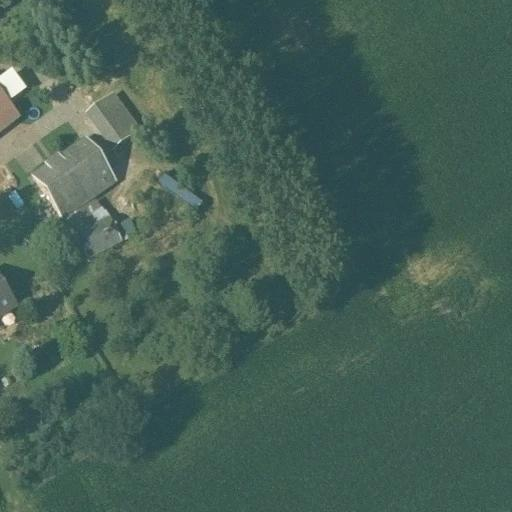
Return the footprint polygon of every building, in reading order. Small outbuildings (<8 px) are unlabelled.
[(9,73),(0,79),(0,95),(7,106),(23,94),(9,73)] [(117,93),(92,108),(115,148),(140,134),(117,93)] [(0,100),(0,125),(12,116),(0,100)] [(86,141),(30,181),(61,224),(75,214),(93,201),(117,184),(86,141)] [(93,201),(75,214),(87,233),(108,223),(93,201)] [(87,233),(76,239),(88,264),(122,247),(110,222),(108,223),(87,233)] [(0,294),(0,317),(11,310),(0,294)]
